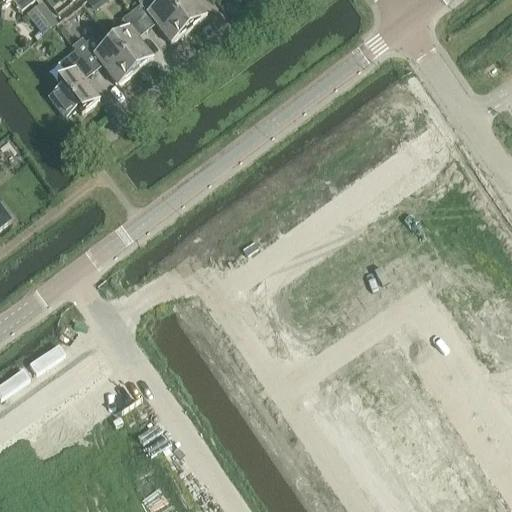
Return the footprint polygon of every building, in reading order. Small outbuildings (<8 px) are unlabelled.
[(0,0),(0,9),(2,13),(14,4),(22,15),(38,2),(36,0),(0,0)] [(172,47),(190,34),(163,0),(145,0),(140,4),(143,8),(133,16),(148,35),(157,28),(172,47)] [(163,0),(190,34),(208,20),(192,0),(163,0)] [(227,6),(226,13),(232,20),(239,14),(240,7),(227,6)] [(58,27),(42,7),(31,16),(47,36),(58,27)] [(139,42),(148,35),(133,16),(123,23),(129,31),(112,44),(136,76),(154,62),(139,42)] [(136,76),(112,44),(107,37),(96,46),(91,41),(85,45),(82,41),(71,49),(74,54),(76,53),(94,77),(103,69),(119,89),(136,76)] [(58,66),(68,79),(58,86),(62,92),(53,98),(53,105),(63,118),(70,119),(78,113),(82,118),(100,104),(85,84),(94,77),(76,53),(74,54),(58,66)] [(452,175),(431,190),(454,223),(476,208),(452,175)] [(404,206),(385,219),(409,255),(428,242),(404,206)] [(0,235),(10,228),(11,227),(10,226),(9,224),(12,221),(2,209),(0,210),(0,235)] [(385,219),(361,235),(386,271),(409,255),(385,219)] [(503,231),(480,246),(489,259),(511,244),(503,231)] [(345,246),(325,260),(348,296),(369,281),(345,246)] [(511,269),(503,256),(469,278),(481,295),(511,273),(511,269)] [(325,260),(303,276),(327,311),(348,296),(325,260)] [(511,273),(481,295),(492,313),(511,299),(511,273)] [(279,290),(256,306),(280,341),(303,325),(279,290)] [(511,299),(492,313),(503,330),(511,323),(511,299)] [(448,304),(441,308),(447,318),(454,313),(448,304)] [(454,313),(447,318),(454,329),(461,325),(454,313)] [(511,323),(503,330),(511,343),(511,323)] [(471,338),(462,343),(468,353),(477,347),(471,338)] [(477,347),(468,353),(476,365),(485,359),(477,347)] [(314,356),(293,372),(303,385),(324,369),(314,356)] [(363,375),(325,399),(338,419),(375,394),(363,375)] [(107,386),(85,402),(91,411),(105,431),(108,436),(131,420),(107,386)] [(375,394),(338,419),(351,439),(389,414),(375,394)] [(91,411),(81,418),(95,438),(105,431),(91,411)] [(54,417),(36,430),(57,461),(76,449),(54,417)] [(453,426),(446,431),(453,441),(460,436),(453,426)] [(36,430),(18,442),(40,474),(57,461),(36,430)] [(460,436),(453,441),(459,451),(466,446),(460,436)] [(18,442),(1,454),(22,486),(40,474),(18,442)] [(404,447),(372,469),(383,486),(416,465),(404,447)] [(1,454),(0,454),(0,493),(4,499),(22,486),(1,454)] [(477,460),(469,465),(475,474),(483,469),(477,460)] [(416,465),(383,486),(396,504),(427,482),(416,465)] [(483,469),(475,474),(481,484),(489,479),(483,469)] [(104,476),(95,482),(99,488),(108,481),(104,476)] [(427,482),(396,504),(401,511),(418,511),(439,498),(427,482)] [(191,511),(180,496),(170,503),(176,511),(191,511)] [(167,497),(145,511),(176,511),(170,503),(167,497)] [(448,511),(439,498),(418,511),(448,511)] [(70,499),(61,505),(66,511),(75,505),(70,499)]
